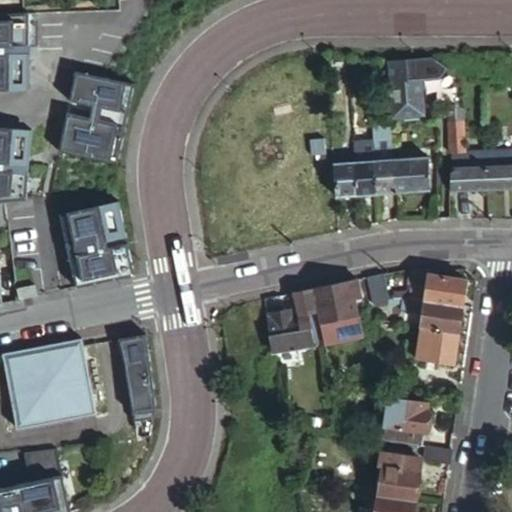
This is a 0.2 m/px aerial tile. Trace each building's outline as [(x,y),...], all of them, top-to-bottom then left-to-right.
[(36,13),(0,15),(0,47),(29,47),(36,47),(36,13)] [(29,47),(0,47),(0,60),(29,61),(29,47)] [(0,60),(0,90),(29,91),(29,61),(0,60)] [(387,64),(387,68),(391,117),(423,115),(420,81),(438,80),(444,69),(430,61),(387,64)] [(57,153),(115,166),(133,86),(74,73),(68,102),(93,108),(90,120),(65,114),(57,153)] [(93,108),(68,102),(65,114),(90,120),(93,108)] [(445,122),(463,121),(462,112),(445,113),(445,118),(445,122)] [(463,121),(445,122),(447,154),(448,153),(465,153),(464,140),(463,121)] [(0,129),(0,157),(29,160),(31,132),(0,129)] [(511,137),(484,139),(485,152),(511,150),(511,137)] [(486,189),(485,152),(484,139),(464,140),(465,153),(448,153),(450,190),(486,189)] [(356,196),(375,195),(371,145),(371,142),(352,143),(353,153),(354,163),(356,196)] [(371,145),(375,195),(393,194),(391,161),(391,160),(390,145),(390,143),(371,145)] [(486,189),(511,187),(511,150),(485,152),(486,189)] [(353,153),(332,154),(332,164),(354,163),(353,153)] [(0,157),(0,170),(28,173),(29,160),(0,157)] [(427,158),(391,160),(391,161),(393,194),(430,191),(427,158)] [(354,163),(332,164),(335,197),(356,196),(354,163)] [(0,170),(0,202),(4,202),(25,199),(28,173),(0,170)] [(133,277),(122,203),(90,208),(88,195),(61,199),(68,244),(94,240),(96,252),(70,256),(75,289),(133,277)] [(94,240),(68,244),(70,256),(96,252),(94,240)] [(410,299),(463,308),(467,280),(430,274),(431,270),(411,270),(408,285),(411,286),(411,290),(410,299)] [(388,292),(384,275),(368,279),(374,307),(390,304),(389,299),(388,292)] [(363,338),(355,299),(361,298),(358,281),(312,291),(321,330),(324,346),(363,338)] [(18,300),(36,297),(34,287),(16,291),(18,300)] [(295,310),(266,315),(273,355),(314,348),(324,346),(321,330),(312,291),(293,294),(295,310)] [(423,316),(421,330),(459,336),(463,308),(410,299),(405,299),(403,306),(403,309),(408,309),(407,312),(423,316)] [(421,330),(416,360),(454,366),(459,336),(421,330)] [(145,335),(120,339),(134,421),(156,417),(156,400),(145,335)] [(97,417),(83,342),(5,356),(19,431),(97,417)] [(384,386),(411,390),(414,374),(387,369),(384,386)] [(371,440),(382,442),(422,448),(424,434),(425,434),(428,415),(426,415),(428,404),(389,399),(385,422),(374,420),(371,440)] [(425,462),(449,466),(452,452),(427,447),(427,449),(425,462)] [(64,511),(56,451),(37,454),(39,468),(25,470),(27,485),(11,487),(16,511),(64,511)] [(383,467),(380,488),(379,495),(416,501),(423,459),(380,452),(378,466),(383,467)] [(23,456),(25,470),(39,468),(37,454),(23,456)] [(379,495),(380,488),(365,486),(364,493),(379,495)] [(16,511),(11,487),(0,489),(0,499),(2,511),(16,511)] [(414,511),(416,501),(379,495),(376,511),(414,511)]
